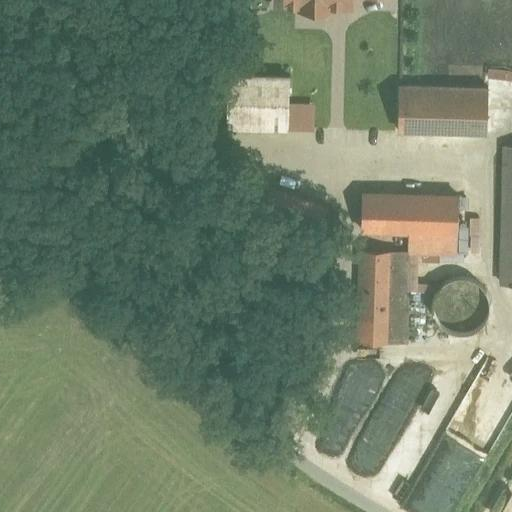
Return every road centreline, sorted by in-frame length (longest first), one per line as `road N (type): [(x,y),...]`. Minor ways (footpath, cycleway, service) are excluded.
road 1 (unclassified): [(379,511),(184,371),(0,205)]
road 2 (unknown): [(0,84),(224,159)]
